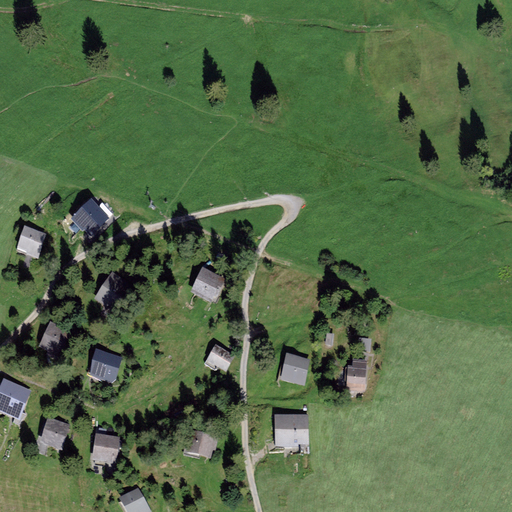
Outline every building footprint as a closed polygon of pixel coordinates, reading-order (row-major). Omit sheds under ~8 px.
[(108,222),(91,205),(71,225),(88,242),(108,222)] [(45,238),(26,231),(16,255),(36,262),(45,238)] [(224,284),(201,274),(191,297),(214,307),(224,284)] [(129,288),(110,277),(94,303),(113,315),(129,288)] [(69,337),(49,328),(38,353),(58,361),(69,337)] [(371,344),(356,342),(354,353),(369,355),(371,344)] [(235,359),(216,348),(207,363),(226,374),(235,359)] [(122,364),(95,357),(89,380),(115,388),(122,364)] [(309,363),(286,358),(281,382),(304,387),(309,363)] [(369,369),(349,366),(345,392),(365,395),(369,369)] [(29,394),(4,385),(0,396),(0,414),(19,421),(29,394)] [(306,421),(275,421),(275,449),(306,448),(306,421)] [(70,430),(48,425),(42,448),(64,454),(70,430)] [(217,442),(193,435),(187,456),(211,463),(217,442)] [(121,445),(96,439),(91,463),(116,468),(121,445)] [(140,511),(150,507),(138,487),(120,497),(128,511),(140,511)]
